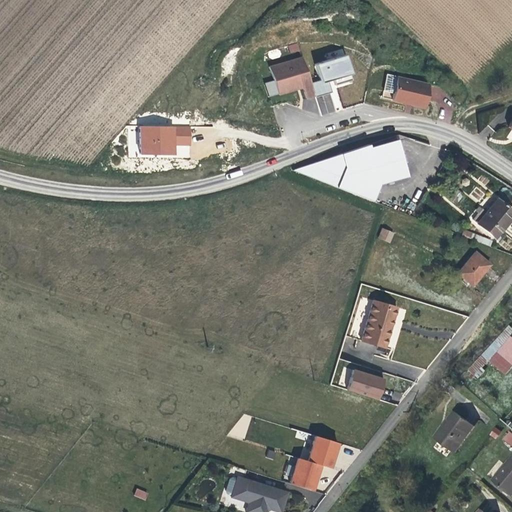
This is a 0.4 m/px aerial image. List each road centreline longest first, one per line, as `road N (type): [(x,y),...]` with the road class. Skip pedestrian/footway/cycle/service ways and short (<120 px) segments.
road 1 (residential): [(511,173),(463,139),(396,125),(233,176)]
road 2 (residential): [(324,511),(511,284)]
road 3 (unclassified): [(233,176),(200,187),(84,187),(0,172)]
